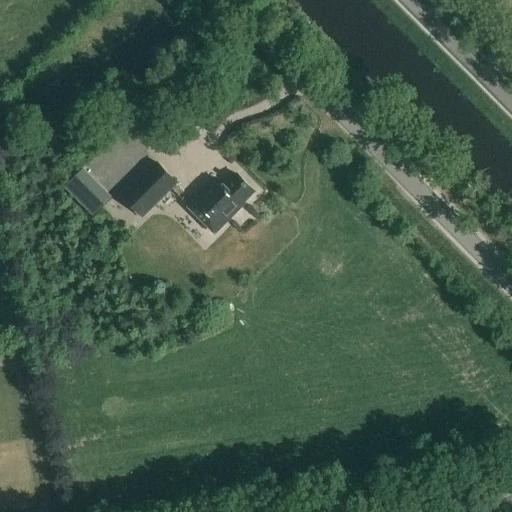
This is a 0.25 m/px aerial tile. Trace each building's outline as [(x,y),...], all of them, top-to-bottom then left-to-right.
[(184,132),(206,123),(199,104),(176,113),(184,132)] [(157,162),(121,198),(142,219),(178,183),(157,162)] [(86,170),(65,189),(92,218),(98,213),(80,193),(89,185),(107,205),(113,199),(86,170)] [(224,188),(216,180),(188,207),(215,234),(244,205),(243,203),(254,192),(237,175),(224,188)] [(98,213),(107,205),(89,185),(80,193),(98,213)]
